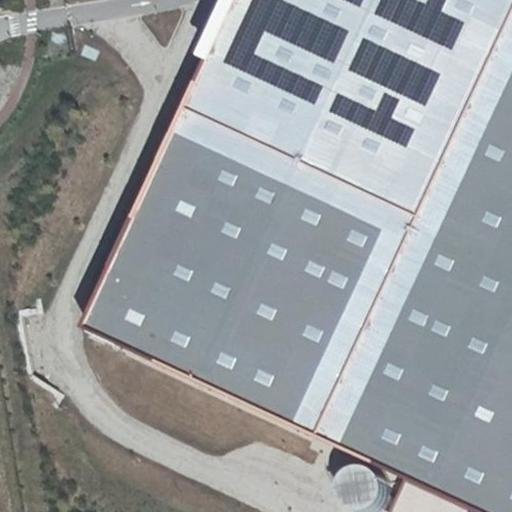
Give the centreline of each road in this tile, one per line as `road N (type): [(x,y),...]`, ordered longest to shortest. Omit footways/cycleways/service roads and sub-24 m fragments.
road 1 (unknown): [(345,424),(464,160),(259,64),(276,25)]
road 2 (unknown): [(392,0),(369,52),(357,60),(276,25)]
